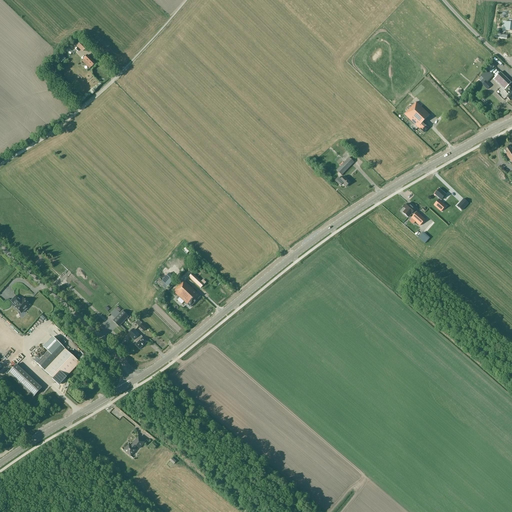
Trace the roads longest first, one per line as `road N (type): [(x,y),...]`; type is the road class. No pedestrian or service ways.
road 1 (tertiary): [(136,379),(321,234),(511,121)]
road 2 (unclassified): [(116,355),(0,246)]
road 3 (unclassified): [(0,164),(121,72)]
road 4 (tertiary): [(0,463),(129,383)]
